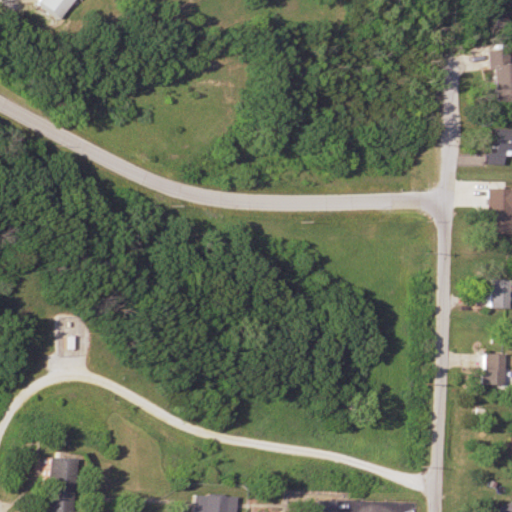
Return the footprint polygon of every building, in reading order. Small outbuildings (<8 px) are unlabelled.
[(32,0),(30,4),(56,21),(70,0),(32,0)] [(478,50),(486,102),(507,99),(498,47),(478,50)] [(496,165),(496,156),(502,156),(502,129),(481,129),(481,165),(496,165)] [(501,189),(479,189),(479,234),(500,234),(501,189)] [(503,307),(503,279),(483,279),(483,307),(503,307)] [(499,353),(476,353),(475,385),(498,385),(499,353)] [(62,511),(64,458),(35,457),(33,511),(62,511)] [(186,495),(185,511),(323,511),(324,505),(308,504),(307,511),(228,511),(229,496),(186,495)] [(487,511),(510,511),(506,503),(487,511)]
